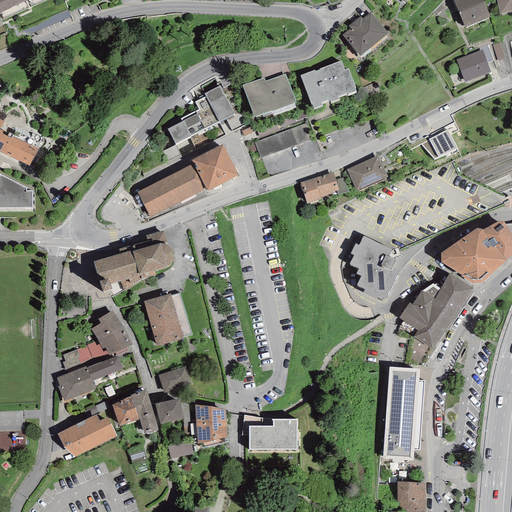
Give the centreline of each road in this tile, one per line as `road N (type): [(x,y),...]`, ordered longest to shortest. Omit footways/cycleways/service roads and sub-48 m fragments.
road 1 (tertiary): [(188,211),(335,166),(511,83)]
road 2 (tertiary): [(314,23),(306,53),(228,62),(171,94),(83,209),(81,231)]
road 3 (tertiary): [(0,59),(136,9),(294,11),(314,23)]
road 4 (residential): [(58,239),(46,445),(14,511)]
road 5 (residential): [(511,272),(471,314),(433,382),(432,511)]
road 6 (residential): [(165,511),(172,485),(137,350),(115,307),(97,306)]
road 7 (residential): [(188,211),(235,409)]
road 8 (residential): [(511,214),(414,264),(391,311)]
road 9 (secondary): [(511,368),(494,511)]
